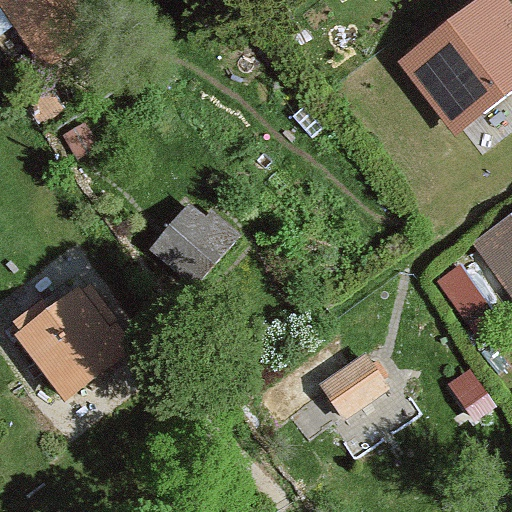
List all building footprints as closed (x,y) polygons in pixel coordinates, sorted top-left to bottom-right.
[(82,0),(0,0),(0,4),(44,76),(106,39),(82,0)] [(191,205),(149,248),(186,284),(228,241),(191,205)] [(511,216),(477,240),(511,293),(511,216)] [(121,345),(76,285),(15,331),(60,390),(121,345)] [(363,359),(318,389),(343,426),(388,396),(363,359)]
